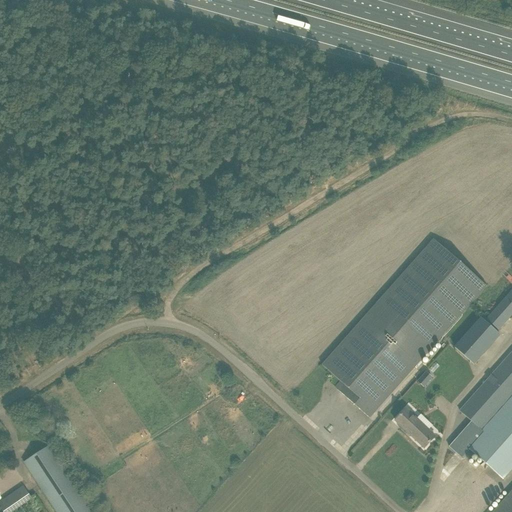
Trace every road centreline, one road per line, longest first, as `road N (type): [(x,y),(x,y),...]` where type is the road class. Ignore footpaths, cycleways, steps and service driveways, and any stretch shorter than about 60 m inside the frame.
road 1 (track): [(169,323),(179,286),(437,128),(463,115),(511,121)]
road 2 (unclassified): [(400,511),(212,341),(157,322)]
road 3 (motorway): [(219,0),(511,82)]
road 4 (motorway): [(511,56),(324,0)]
road 5 (unclassified): [(0,404),(125,326),(157,322)]
